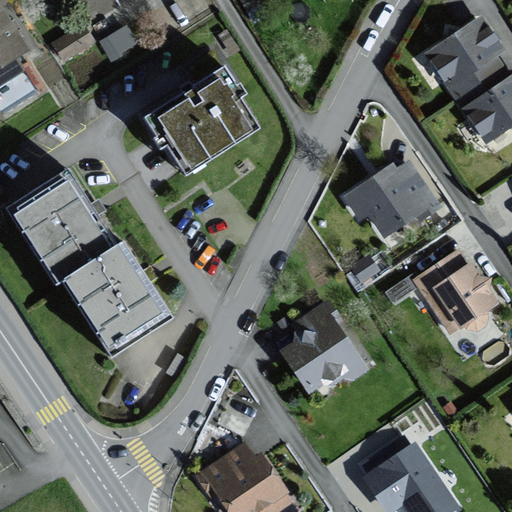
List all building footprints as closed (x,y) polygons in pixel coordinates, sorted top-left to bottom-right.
[(5,12),(0,15),(0,70),(31,51),(5,12)] [(428,50),(464,107),(511,75),(511,58),(484,15),(428,50)] [(84,23),(54,39),(63,55),(93,39),(84,23)] [(230,73),(160,115),(194,171),(264,130),(230,73)] [(488,144),(511,128),(511,75),(464,107),(488,144)] [(409,156),(343,193),(358,221),(371,214),(385,239),(439,209),(409,156)] [(18,209),(64,286),(73,280),(125,250),(99,208),(79,173),(18,209)] [(137,243),(125,250),(73,280),(120,359),(184,322),(158,279),(137,243)] [(461,251),(413,278),(447,337),(461,329),(466,337),(490,322),(486,315),(501,305),(476,262),(470,266),(461,251)] [(332,301),(292,325),(301,339),(280,352),(308,396),(339,377),(344,385),(368,371),(335,317),(339,314),(332,301)] [(417,443),(363,476),(385,511),(395,511),(407,505),(411,511),(456,511),(459,510),(417,443)] [(256,459),(248,445),(199,474),(221,511),(289,511),(296,508),(264,454),(256,459)]
